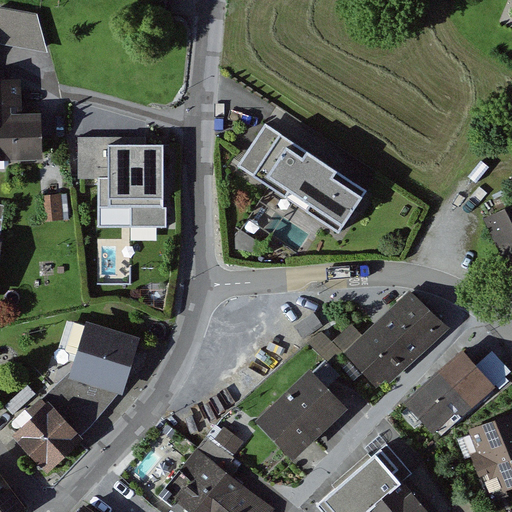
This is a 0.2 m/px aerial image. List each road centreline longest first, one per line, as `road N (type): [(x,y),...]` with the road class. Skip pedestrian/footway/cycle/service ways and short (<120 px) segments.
road 1 (residential): [(511,337),(484,305),(407,276),(199,283)]
road 2 (residential): [(213,0),(200,124),(199,283)]
road 3 (residential): [(199,283),(188,354),(156,409),(54,511)]
